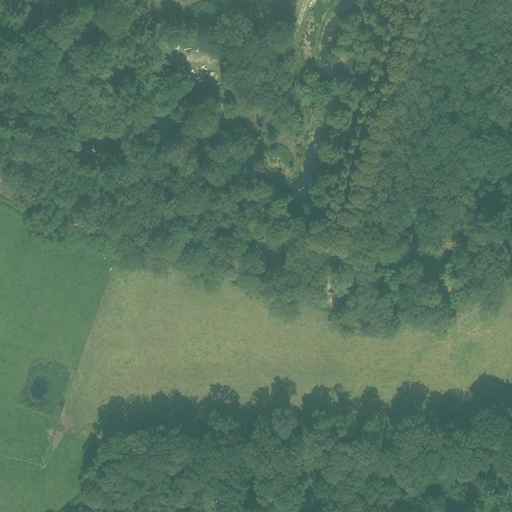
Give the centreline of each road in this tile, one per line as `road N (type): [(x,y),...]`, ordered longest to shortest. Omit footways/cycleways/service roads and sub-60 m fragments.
road 1 (tertiary): [(327,259),(0,158)]
road 2 (unclassified): [(327,259),(407,0)]
road 3 (tertiary): [(511,245),(327,259)]
